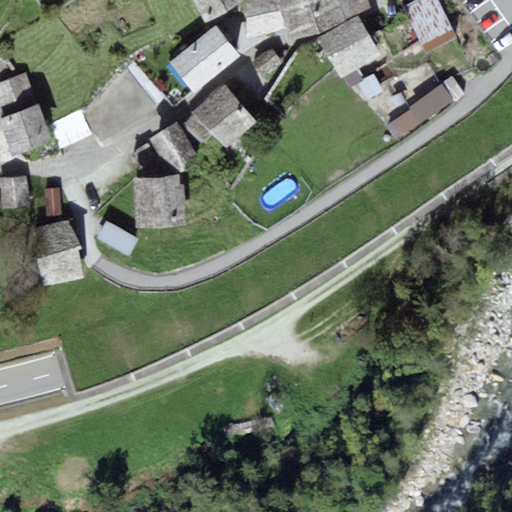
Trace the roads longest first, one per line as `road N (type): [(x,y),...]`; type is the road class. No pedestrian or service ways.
road 1 (track): [(511,157),(295,308),(80,409),(0,427)]
road 2 (primary): [(0,387),(63,370),(214,306),(340,234),(511,116)]
road 3 (residential): [(381,0),(318,36),(268,47),(82,167),(0,172)]
